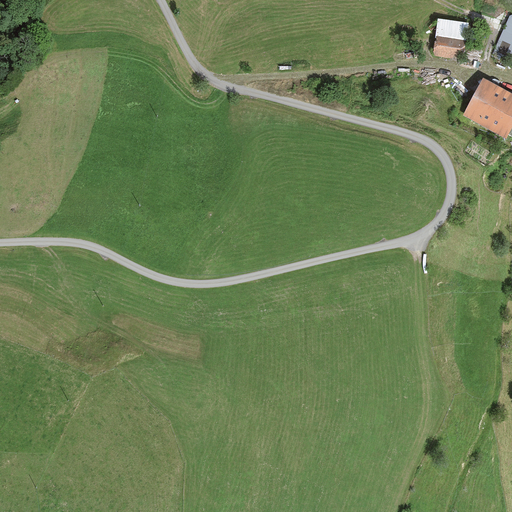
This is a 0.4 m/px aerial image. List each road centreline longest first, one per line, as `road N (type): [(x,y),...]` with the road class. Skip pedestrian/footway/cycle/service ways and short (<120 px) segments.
road 1 (track): [(161,0),(191,60),(214,82),(429,143),(451,174),(442,217),(407,240),(204,284),(154,276),(70,241),(0,242)]
road 2 (track): [(511,81),(442,64),(402,64),(214,82)]
